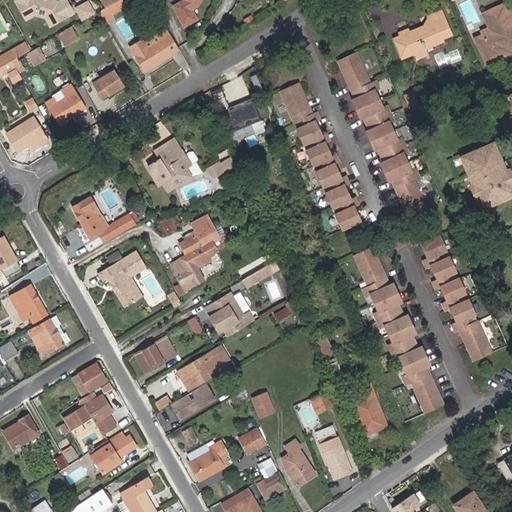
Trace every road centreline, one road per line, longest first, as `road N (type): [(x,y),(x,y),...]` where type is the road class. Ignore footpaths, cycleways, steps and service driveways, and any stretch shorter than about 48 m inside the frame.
road 1 (residential): [(16,188),(326,0)]
road 2 (tertiary): [(511,392),(340,511)]
road 3 (residential): [(199,511),(102,344)]
road 4 (residential): [(102,344),(16,188)]
road 5 (residential): [(102,344),(0,408)]
